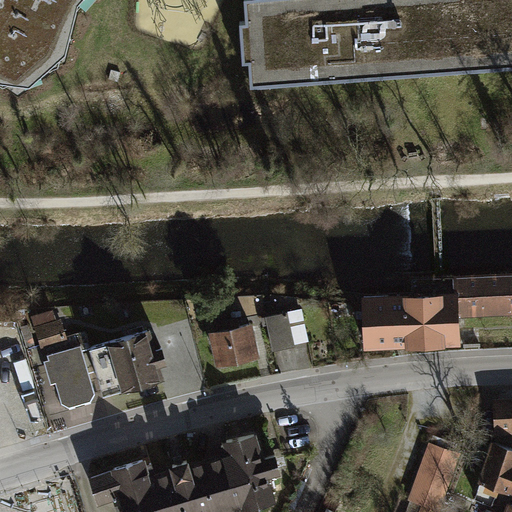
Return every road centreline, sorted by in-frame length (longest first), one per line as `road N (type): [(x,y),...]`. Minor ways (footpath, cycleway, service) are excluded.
road 1 (residential): [(511,370),(361,381),(242,402),(0,475)]
road 2 (track): [(0,203),(511,177)]
